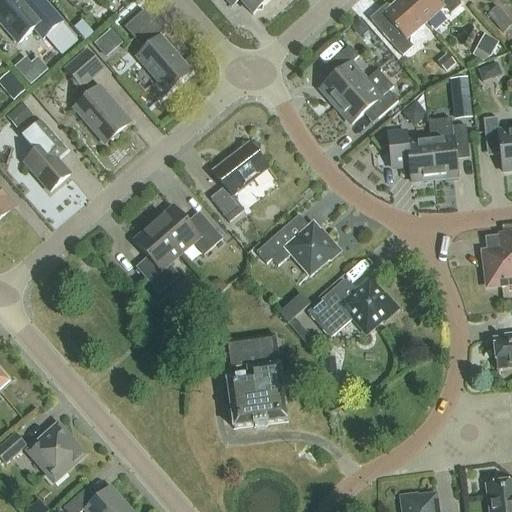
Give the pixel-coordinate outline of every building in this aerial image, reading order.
[(27,0),(23,3),(20,0),(2,0),(0,2),(0,25),(18,46),(33,32),(42,41),(62,24),(41,0),(27,0)] [(272,1),(271,0),(223,0),(231,9),(240,2),(253,17),(272,1)] [(402,0),(401,0),(401,1),(384,15),(380,12),(370,21),(402,59),(413,49),(410,45),(410,39),(425,26),(403,0),(402,0)] [(402,0),(403,0),(425,26),(440,13),(447,13),(450,17),(461,7),(454,0),(402,0)] [(501,37),(511,29),(495,11),(485,19),(501,37)] [(79,21),(70,29),(76,36),(85,28),(79,21)] [(368,31),(360,22),(351,30),(359,39),(368,31)] [(167,96),(191,74),(161,39),(165,36),(153,23),(134,41),(144,53),(136,60),(167,96)] [(114,31),(95,39),(102,56),(122,47),(114,31)] [(483,40),(475,53),(488,61),(496,47),(483,40)] [(335,109),(366,82),(351,65),(358,59),(349,48),(324,70),(333,80),(320,92),(335,109)] [(87,53),(63,73),(79,91),(102,71),(87,53)] [(446,56),(437,64),(446,75),(456,66),(446,56)] [(26,60),(15,69),(31,87),(48,72),(37,60),(31,66),(26,60)] [(497,79),(502,77),(497,65),(487,69),(490,75),(497,79)] [(373,126),(398,104),(389,93),(393,90),(378,72),(366,82),(335,109),(351,127),(364,115),(373,126)] [(7,73),(0,79),(0,85),(14,102),(24,93),(7,73)] [(105,146),(130,125),(99,89),(74,111),(105,146)] [(414,129),(427,118),(416,105),(403,116),(414,129)] [(17,131),(20,128),(33,117),(23,106),(7,119),(17,131)] [(511,173),(511,132),(498,134),(497,120),(483,122),(487,159),(501,157),(503,174),(511,173)] [(430,141),(434,182),(458,179),(456,162),(469,161),(465,127),(452,129),(451,121),(428,124),(430,141)] [(24,165),(50,194),(70,177),(51,155),(61,146),(41,124),(23,140),(36,155),(24,165)] [(434,182),(430,141),(407,144),(406,134),(392,136),(396,169),(409,168),(411,185),(434,182)] [(259,148),(243,146),(242,152),(212,174),(225,190),(210,201),(229,225),(244,213),(233,199),(268,171),(258,158),(259,148)] [(0,220),(14,209),(0,193),(0,220)] [(154,226),(180,257),(194,245),(204,257),(222,241),(199,214),(187,225),(173,209),(154,226)] [(284,230),(256,255),(266,267),(271,262),(277,269),(290,258),(309,280),(329,262),(330,263),(340,254),(331,244),(330,245),(313,225),(294,241),(284,230)] [(169,266),(180,257),(154,226),(134,244),(148,259),(136,270),(159,297),(180,278),(169,266)] [(508,252),(483,255),(487,289),(511,285),(511,236),(506,238),(508,252)] [(396,311),(370,281),(357,292),(335,311),(325,299),(307,315),(330,341),(352,322),(366,338),(396,311)] [(207,287),(217,298),(227,288),(222,283),(213,282),(207,287)] [(310,307),(300,296),(279,315),(288,326),(310,307)] [(151,332),(158,326),(149,316),(143,322),(151,332)] [(233,431),(287,424),(279,368),(281,368),(276,338),(224,345),(228,372),(247,369),(249,379),(227,382),(233,431)] [(511,340),(493,342),(496,369),(511,366),(511,340)] [(335,359),(321,361),(323,377),(337,375),(335,359)] [(0,390),(10,382),(0,370),(0,390)] [(54,487),(67,476),(64,473),(82,458),(58,431),(31,455),(49,475),(46,477),(54,487)] [(0,459),(6,467),(28,448),(17,436),(0,450),(0,459)] [(511,511),(511,484),(486,487),(489,511),(511,511)] [(130,511),(110,488),(94,503),(84,493),(63,511),(64,511),(83,511),(84,511),(130,511)] [(417,497),(400,499),(401,511),(438,511),(437,496),(417,499),(417,497)] [(27,511),(47,511),(39,502),(27,511)]
